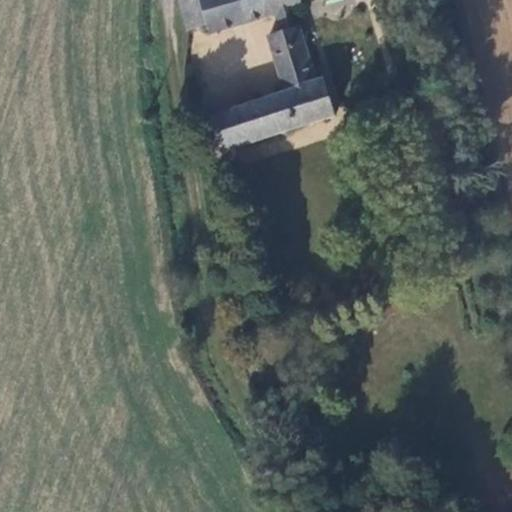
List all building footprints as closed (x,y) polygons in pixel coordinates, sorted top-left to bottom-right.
[(192,0),(181,3),(190,33),(210,28),(213,36),(232,31),(223,0),(192,0)] [(249,0),(223,0),(232,31),(256,22),(249,0)] [(249,0),(256,22),(265,20),(298,11),(303,10),(301,2),(307,0),(249,0)] [(272,42),(302,31),(298,11),(265,20),(272,42)] [(319,86),(302,31),(272,42),(289,97),(214,121),(223,153),(338,121),(328,85),(319,86)]
